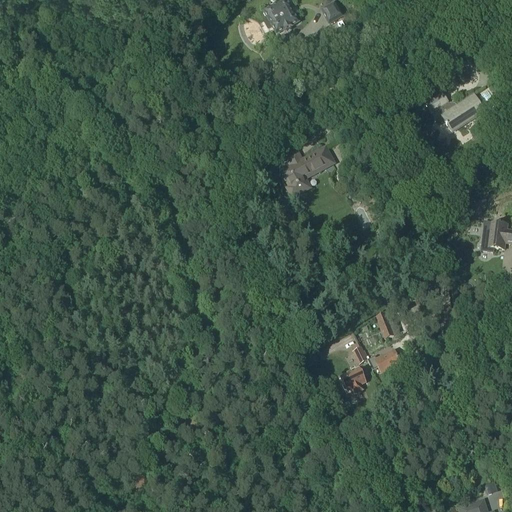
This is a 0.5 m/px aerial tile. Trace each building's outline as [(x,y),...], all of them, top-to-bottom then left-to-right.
[(266,20),(258,24),(264,36),(273,32),(276,37),(300,24),(294,13),(293,13),(292,10),(286,0),(285,0),(262,12),(266,20)] [(335,2),(320,11),(328,27),(344,18),(335,2)] [(495,45),(488,49),(496,61),(503,57),(495,45)] [(491,90),(480,95),(485,104),(496,99),(491,90)] [(442,95),(425,106),(430,114),(438,109),(442,116),(441,117),(452,133),(478,116),(475,111),(481,107),(473,95),(456,107),(454,106),(452,105),(450,105),(448,105),(446,103),(447,102),(442,95)] [(496,116),(503,109),(494,99),(487,106),(496,116)] [(290,170),(282,175),(289,187),(284,190),(290,201),(309,191),(303,180),(308,177),(307,175),(331,162),(325,151),(303,163),(296,150),(283,157),(290,170)] [(263,153),(253,159),(256,164),(266,158),(263,153)] [(379,199),(369,202),(378,223),(388,218),(379,199)] [(488,228),(487,230),(488,233),(489,234),(487,249),(504,252),(505,245),(511,246),(511,233),(506,232),(507,227),(491,225),(491,227),(488,228)] [(448,283),(438,284),(439,296),(449,295),(448,283)] [(422,306),(404,316),(409,325),(426,315),(422,306)] [(385,317),(376,321),(381,331),(382,331),(386,341),(393,338),(392,335),(397,333),(394,323),(388,326),(385,317)] [(368,365),(366,360),(362,352),(352,357),(359,369),(368,365)] [(368,359),(366,360),(368,365),(372,373),(378,370),(381,377),(400,367),(393,353),(376,362),(374,358),(369,361),(368,359)] [(359,371),(340,380),(344,388),(343,389),(344,392),(346,392),(347,394),(352,391),(355,397),(363,393),(360,388),(366,385),(362,378),(368,375),(365,369),(359,372),(359,371)] [(475,471),(460,476),(462,483),(477,478),(475,471)] [(486,511),(483,503),(458,510),(458,511),(486,511)]
